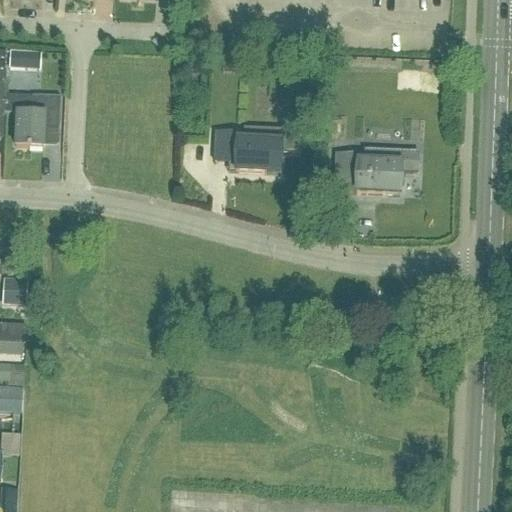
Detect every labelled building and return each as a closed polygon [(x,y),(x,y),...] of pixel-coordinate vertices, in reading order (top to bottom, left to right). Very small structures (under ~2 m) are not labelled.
[(10,74),(25,75),(26,58),(11,57),(10,74)] [(59,126),(61,103),(34,101),(33,119),(18,118),(16,152),(44,153),(45,126),(59,126)] [(232,138),(216,137),(215,166),(237,168),(237,177),(267,179),(267,178),(266,178),(266,170),(281,171),(282,156),(298,157),(299,136),(245,134),(245,144),(231,144),(232,138)] [(418,178),(419,158),(366,156),(365,166),(352,166),(353,160),(337,159),(335,188),(358,189),(357,199),(387,201),(387,200),(387,193),(401,193),(402,178),(418,178)] [(23,279),(24,266),(2,265),(2,278),(23,279)] [(30,285),(15,284),(14,310),(28,310),(30,285)] [(0,346),(25,348),(26,329),(0,327),(0,346)] [(0,380),(0,392),(23,394),(25,354),(11,353),(9,381),(0,380)] [(0,392),(0,417),(21,419),(23,394),(0,392)] [(3,507),(18,507),(19,496),(3,495),(3,507)]
